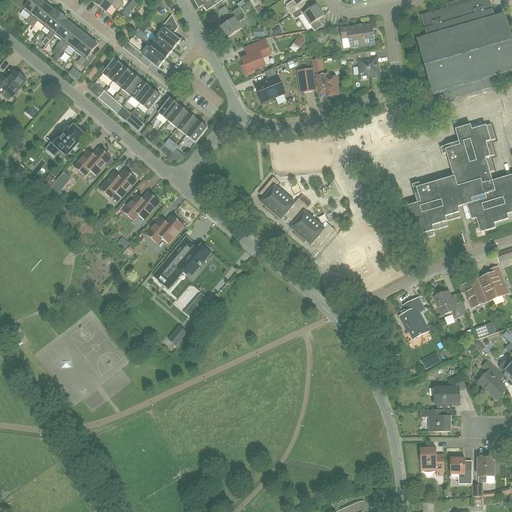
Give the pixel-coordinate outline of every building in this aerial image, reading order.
[(29,25),(46,3),(41,0),(20,0),(17,6),(30,16),(25,22),(29,25)] [(121,7),(111,0),(95,0),(94,3),(106,13),(112,6),(118,11),(121,7)] [(119,0),(111,0),(121,7),(126,11),(129,7),(119,0)] [(211,0),(198,0),(206,12),(215,6),(211,0)] [(304,1),(306,0),(292,0),(293,1),(287,5),(286,9),(291,16),(292,16),(307,5),(304,1)] [(495,18),(490,2),(489,0),(473,0),(446,8),(443,9),(443,10),(421,17),(427,37),(417,40),(433,95),(443,92),(445,101),(499,86),(511,81),(511,77),(511,72),(511,71),(511,41),(505,17),(504,15),(495,18)] [(460,0),(445,5),(446,8),(473,0),(489,0),(490,2),(491,0),(460,0)] [(44,27),(56,12),(52,10),(53,9),(46,3),(29,25),(33,28),(37,22),(44,27)] [(310,26),(324,17),(316,6),(310,10),(307,5),(292,16),(295,20),(303,15),(310,26)] [(242,29),(238,24),(245,19),(246,16),(240,7),(230,14),(224,18),(223,18),(227,23),(221,27),(228,38),(242,29)] [(54,35),(66,21),(67,20),(56,11),(56,12),(44,27),(51,33),(42,43),(46,46),(50,41),(50,42),(55,36),(54,35)] [(123,23),(127,18),(122,14),(118,19),(123,23)] [(180,41),(173,35),(178,29),(178,28),(172,16),(163,27),(165,29),(158,39),(173,50),(180,41)] [(60,50),(77,28),(70,23),(70,24),(66,21),(54,35),(55,36),(61,41),(56,47),(53,51),(57,54),(60,50)] [(142,26),(147,30),(150,26),(145,22),(142,26)] [(374,43),(372,31),(376,30),(375,23),(340,28),(342,40),(349,39),(350,49),(366,47),(365,44),(374,43)] [(75,52),(87,37),(83,34),(84,33),(77,28),(60,50),(64,52),(68,47),(75,52)] [(264,37),(264,29),(253,29),(253,37),(264,37)] [(305,41),(299,36),(294,44),(299,48),(305,41)] [(98,45),(91,39),(90,40),(87,37),(75,52),(82,57),(77,63),(86,70),(86,69),(96,57),(91,53),(98,45)] [(165,60),(173,50),(158,39),(151,48),(165,60)] [(271,54),(266,41),(254,46),(256,52),(248,55),(249,57),(242,61),(244,66),(242,66),(246,76),(254,73),(253,71),(265,66),(262,59),(263,57),(271,54)] [(142,54),(127,43),(123,49),(137,60),(142,54)] [(165,60),(151,48),(144,56),(142,54),(137,60),(148,69),(152,64),(158,69),(165,60)] [(57,54),(54,57),(58,60),(64,52),(60,50),(57,54)] [(365,53),(345,56),(346,65),(358,63),(360,80),(379,77),(376,58),(366,60),(365,53)] [(112,82),(124,67),(114,60),(102,75),(112,82)] [(121,89),(133,75),(124,67),(112,82),(121,89)] [(284,94),(274,69),(265,73),(268,81),(255,86),(262,103),(284,94)] [(13,98),(27,81),(26,80),(26,77),(23,75),(20,75),(14,70),(6,80),(2,76),(0,78),(0,93),(2,95),(5,91),(13,98)] [(312,70),(298,72),(301,94),(316,91),(312,70)] [(326,98),(339,96),(336,78),(328,79),(327,73),(316,75),(318,85),(324,84),(326,98)] [(130,97),(142,82),(133,75),(121,89),(130,97)] [(140,104),(151,89),(142,82),(130,97),(140,104)] [(104,92),(94,85),(89,91),(99,98),(102,94),(104,92)] [(161,97),(151,89),(140,104),(149,112),(161,97)] [(107,107),(111,102),(102,94),(99,98),(98,99),(107,107)] [(168,122),(179,107),(170,99),(158,114),(168,122)] [(117,115),(121,110),(111,102),(107,107),(117,115)] [(39,111),(31,105),(25,113),(33,119),(39,111)] [(177,129),(189,114),(179,107),(168,122),(177,129)] [(126,122),(131,115),(123,108),(121,110),(117,115),(126,122)] [(131,115),(126,122),(138,132),(144,125),(132,114),(131,115)] [(186,136),(198,121),(189,114),(177,129),(186,136)] [(195,144),(207,129),(198,121),(186,136),(195,144)] [(511,154),(511,155),(511,175),(492,182),(491,178),(489,173),(494,172),(490,157),(495,156),(491,141),(496,140),(491,124),(481,128),(480,123),(455,130),(459,143),(441,148),(443,155),(446,154),(453,178),(420,187),(419,184),(414,185),(419,203),(405,207),(412,232),(417,231),(420,241),(435,236),(434,231),(448,227),(447,222),(461,218),(458,208),(467,205),(471,220),(476,219),(477,223),(480,233),(495,229),(494,224),(508,220),(507,215),(511,213),(511,154)] [(83,134),(74,126),(70,131),(68,129),(62,136),(60,133),(50,145),(59,152),(60,151),(67,156),(80,140),(79,139),(83,134)] [(151,143),(155,138),(151,135),(145,130),(141,135),(147,140),(151,143)] [(159,141),(155,138),(151,143),(154,146),(159,141)] [(111,158),(100,149),(94,156),(89,151),(74,168),(84,176),(89,171),(95,176),(111,158)] [(165,155),(168,158),(169,158),(173,153),(169,150),(165,155)] [(173,153),(169,158),(168,158),(166,160),(169,162),(171,163),(173,163),(175,163),(176,163),(178,163),(182,161),(183,160),(185,157),(176,150),(173,153)] [(121,199),(137,181),(125,171),(119,178),(114,173),(100,190),(110,199),(115,193),(121,199)] [(59,199),(63,195),(60,193),(71,180),(64,174),(49,191),(59,199)] [(48,189),(56,180),(50,175),(42,184),(48,189)] [(275,187),(279,183),(273,178),(259,195),(264,199),(260,203),(265,207),(264,209),(274,218),(276,217),(281,221),(285,216),(295,224),(290,229),(295,233),(294,235),(304,243),(306,242),(311,246),(314,242),(319,247),(334,230),(328,225),(324,229),(305,212),(308,208),(311,204),(302,196),(299,200),(298,199),(295,204),(275,187)] [(144,221),(159,203),(148,193),(142,200),(137,195),(123,212),(133,221),(137,215),(144,221)] [(348,223),(352,218),(347,214),(343,218),(348,223)] [(168,244),(183,226),(172,216),(166,223),(161,219),(146,235),(157,244),(161,238),(168,244)] [(201,246),(199,248),(187,238),(154,276),(168,289),(182,272),(192,280),(202,268),(201,267),(202,266),(201,265),(211,254),(209,253),(211,251),(205,245),(203,248),(201,246)] [(124,251),(130,244),(126,241),(120,247),(124,251)] [(130,255),(134,251),(130,247),(126,252),(130,255)] [(507,295),(497,268),(489,271),(491,275),(478,280),(487,303),(507,295)] [(487,303),(478,280),(463,286),(472,309),(487,303)] [(454,306),(448,292),(434,297),(441,316),(452,312),(455,320),(466,315),(461,303),(454,306)] [(413,340),(428,332),(418,313),(424,310),(418,299),(404,306),(408,313),(400,317),(404,326),(406,325),(413,340)] [(175,346),(186,333),(179,327),(168,340),(175,346)] [(488,336),(485,328),(475,332),(478,339),(488,336)] [(463,343),(475,339),(471,330),(466,332),(467,335),(461,337),(463,343)] [(485,348),(478,341),(474,345),(480,352),(485,348)] [(477,349),(472,353),(477,359),(482,355),(477,349)] [(441,362),(437,354),(421,362),(425,370),(441,362)] [(511,354),(507,360),(499,368),(505,373),(507,371),(511,376),(511,354)] [(479,383),(496,399),(506,390),(499,383),(504,378),(488,362),(483,367),(488,373),(479,383)] [(435,405),(459,405),(459,391),(466,389),(461,376),(449,381),(449,389),(435,389),(435,405)] [(420,433),(450,433),(450,417),(444,417),(444,411),(420,411),(420,417),(429,417),(429,432),(420,432),(420,433)] [(436,472),(436,477),(444,476),(444,458),(436,458),(436,449),(420,449),(420,472),(436,472)] [(458,485),(472,485),(472,471),(465,471),(465,459),(451,459),(451,475),(458,475),(458,485)] [(478,477),(478,484),(483,484),(486,484),(486,477),(494,477),(494,459),(478,459),(478,477)] [(478,486),(472,486),(472,497),(483,497),(483,494),(483,484),(478,484),(478,486)]
